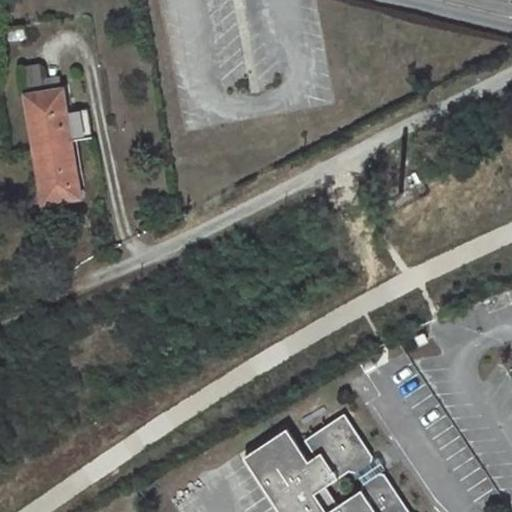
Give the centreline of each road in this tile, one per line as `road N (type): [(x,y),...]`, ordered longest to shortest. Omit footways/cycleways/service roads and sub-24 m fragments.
road 1 (residential): [(511,77),(75,289)]
road 2 (unknown): [(299,0),(291,65),(258,92),(214,76),(186,0)]
road 3 (unknown): [(480,511),(389,398)]
